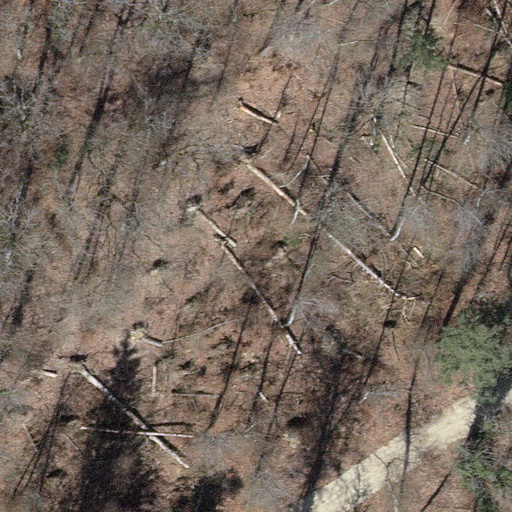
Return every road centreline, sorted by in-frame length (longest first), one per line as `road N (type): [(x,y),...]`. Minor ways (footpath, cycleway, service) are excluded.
road 1 (track): [(316,511),(511,390)]
road 2 (track): [(0,104),(66,90),(142,27)]
